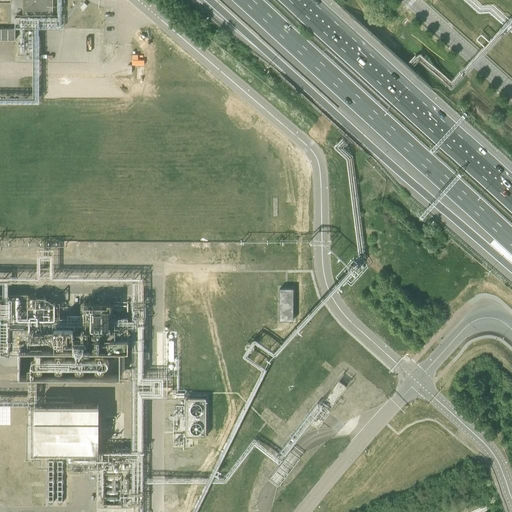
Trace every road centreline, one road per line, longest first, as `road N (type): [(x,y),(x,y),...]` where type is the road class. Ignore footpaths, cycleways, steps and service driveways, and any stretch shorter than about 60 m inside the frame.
road 1 (motorway): [(209,0),(511,269)]
road 2 (motorway): [(246,0),(511,241)]
road 3 (motorway): [(511,202),(289,0)]
